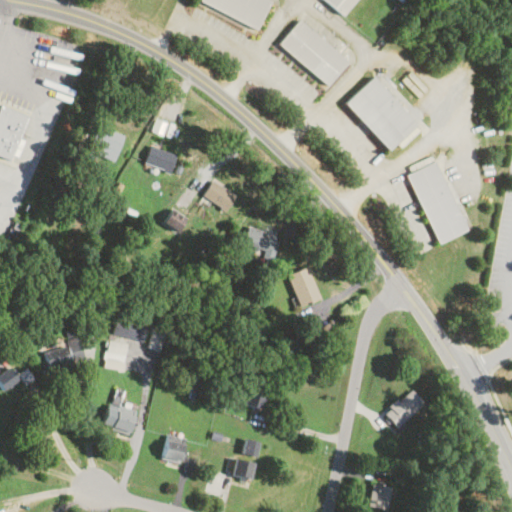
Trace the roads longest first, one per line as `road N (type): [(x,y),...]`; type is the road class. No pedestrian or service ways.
road 1 (tertiary): [(511,462),(437,329),(342,211),(241,109),(138,41),(14,0)]
road 2 (residential): [(404,287),(370,321),(326,511)]
